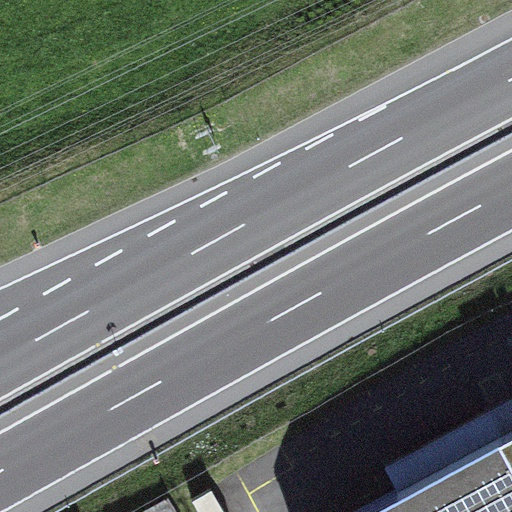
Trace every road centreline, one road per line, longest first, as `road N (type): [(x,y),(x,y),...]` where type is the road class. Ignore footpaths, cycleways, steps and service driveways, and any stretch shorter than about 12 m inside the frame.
road 1 (motorway): [(0,475),(511,192)]
road 2 (motorway): [(511,79),(0,360)]
